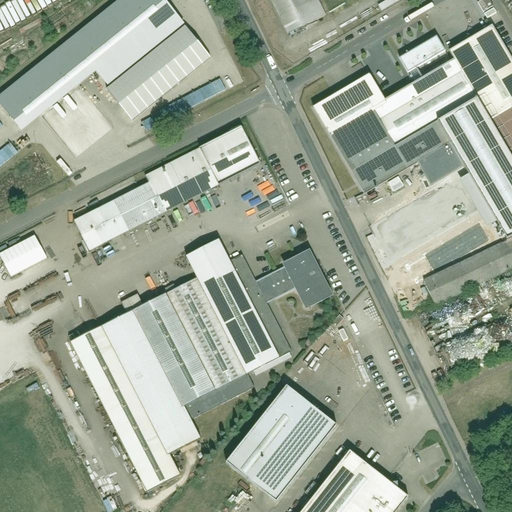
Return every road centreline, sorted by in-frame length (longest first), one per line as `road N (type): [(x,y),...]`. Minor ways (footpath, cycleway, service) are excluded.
road 1 (tertiary): [(486,511),(282,89)]
road 2 (unclassified): [(0,231),(282,89)]
road 3 (residential): [(433,0),(282,89)]
